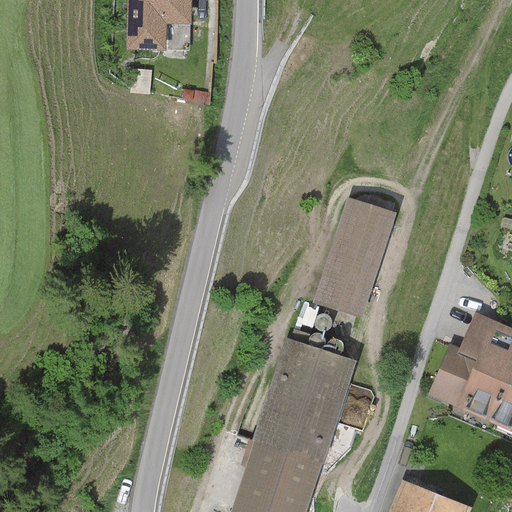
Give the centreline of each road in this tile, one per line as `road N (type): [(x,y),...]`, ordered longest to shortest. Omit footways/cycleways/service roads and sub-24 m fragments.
road 1 (unclassified): [(143,511),(224,165),(246,0)]
road 2 (track): [(500,0),(488,22),(478,176)]
